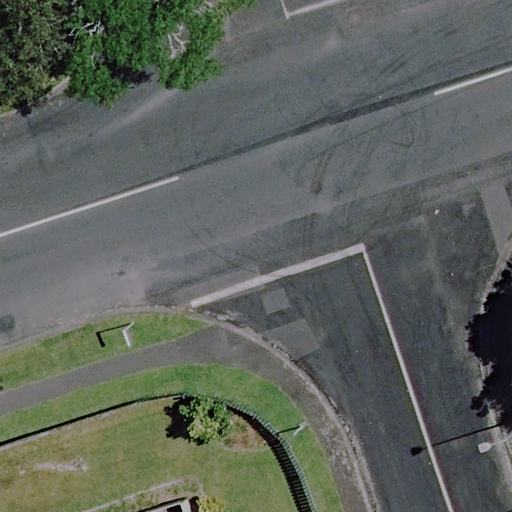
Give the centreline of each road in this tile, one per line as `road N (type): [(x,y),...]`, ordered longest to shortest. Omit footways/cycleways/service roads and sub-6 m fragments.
road 1 (residential): [(453,511),(322,129)]
road 2 (unclassified): [(0,234),(322,129)]
road 3 (unclassified): [(322,129),(511,68)]
road 4 (residential): [(322,129),(282,0)]
